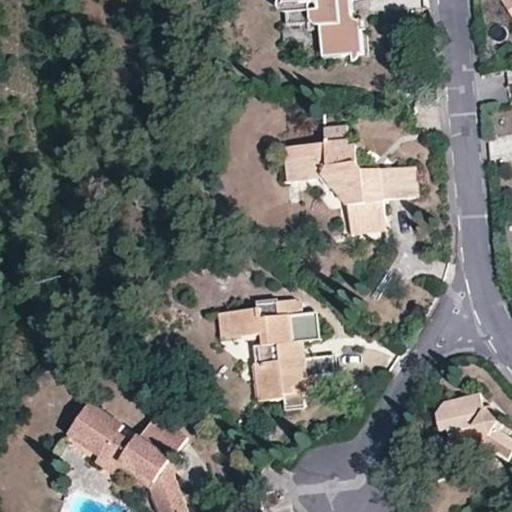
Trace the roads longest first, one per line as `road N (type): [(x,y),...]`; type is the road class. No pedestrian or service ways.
road 1 (residential): [(472,285),(452,0)]
road 2 (residential): [(472,285),(335,500)]
